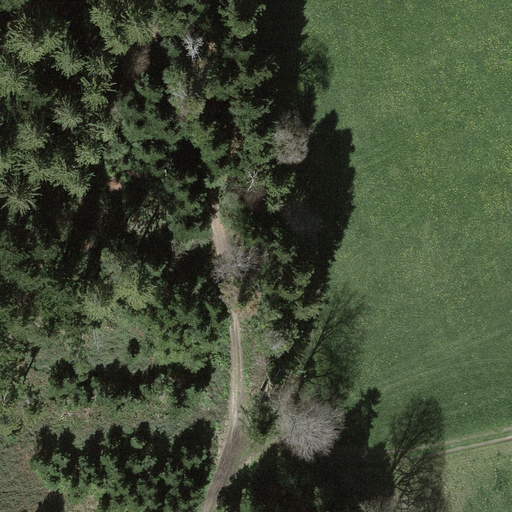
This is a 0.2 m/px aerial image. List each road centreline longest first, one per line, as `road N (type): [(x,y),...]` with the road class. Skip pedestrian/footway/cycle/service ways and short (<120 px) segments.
road 1 (track): [(240,451),(205,191),(146,0)]
road 2 (track): [(240,451),(376,454),(511,433)]
